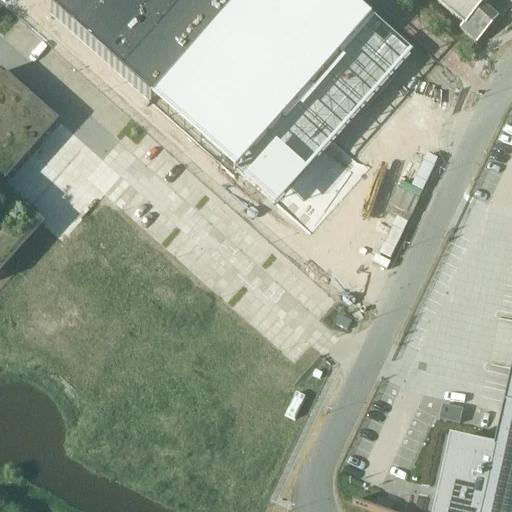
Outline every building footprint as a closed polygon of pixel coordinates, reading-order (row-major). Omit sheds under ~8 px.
[(323,0),(54,0),(45,11),(237,179),(317,87),(360,124),(406,72),(323,0)] [(433,0),(449,14),(463,25),(465,27),(481,41),(498,21),(482,7),(488,0),(433,0)] [(0,277),(44,228),(1,189),(58,125),(1,73),(0,74),(0,277)] [(106,265),(127,230),(107,218),(86,254),(106,265)] [(110,271),(132,283),(151,248),(129,236),(110,271)] [(346,331),(351,322),(340,317),(336,326),(346,331)] [(352,503),(352,506),(365,510),(370,511),(511,511),(511,367),(493,454),(448,444),(433,511),(378,511),(372,510),(352,503)] [(459,426),(462,412),(442,407),(439,421),(459,426)]
